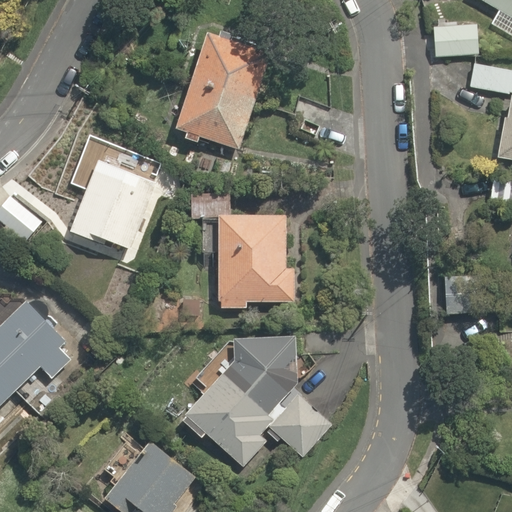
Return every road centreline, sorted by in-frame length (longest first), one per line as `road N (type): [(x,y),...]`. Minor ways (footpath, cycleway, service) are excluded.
road 1 (residential): [(363,0),(381,35),(396,422),(338,511)]
road 2 (residential): [(0,150),(31,116),(90,0)]
